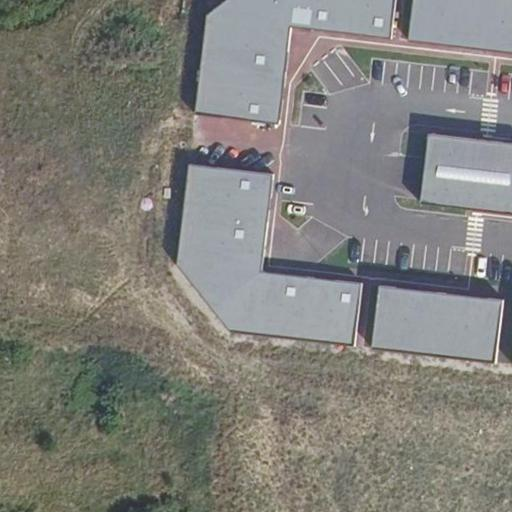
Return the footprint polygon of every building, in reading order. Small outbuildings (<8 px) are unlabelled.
[(281,122),(291,27),(392,39),(396,0),(225,0),(207,14),(195,110),(281,122)] [(511,0),(415,0),(410,39),(511,51),(511,0)] [(511,143),(429,135),(421,205),(511,214),(511,143)] [(177,263),(231,329),(357,347),(364,283),(263,272),(274,174),(190,165),(177,263)] [(373,348),(496,362),(504,300),(380,285),(373,348)]
